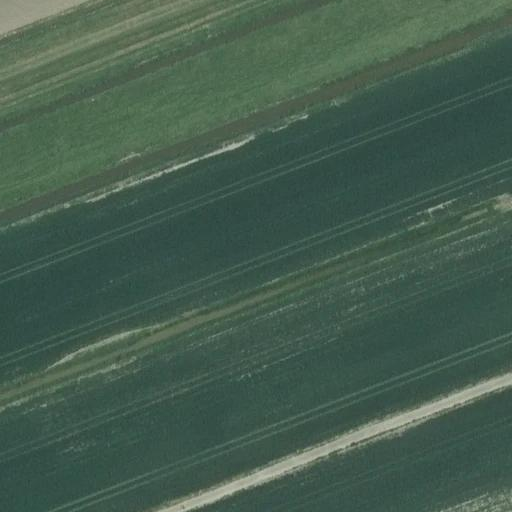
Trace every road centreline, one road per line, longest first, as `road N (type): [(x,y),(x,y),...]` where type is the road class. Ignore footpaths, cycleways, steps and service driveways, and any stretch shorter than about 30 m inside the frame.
road 1 (track): [(511,380),(173,511)]
road 2 (track): [(0,78),(202,0)]
